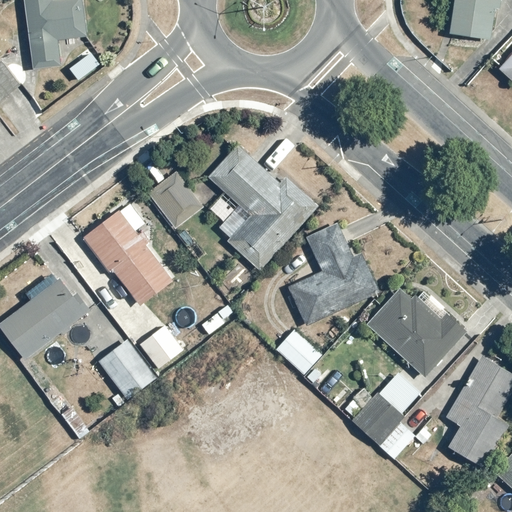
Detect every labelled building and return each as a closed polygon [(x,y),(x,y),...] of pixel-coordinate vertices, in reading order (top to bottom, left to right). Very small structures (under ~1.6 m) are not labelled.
[(25,0),(34,64),(62,61),(59,40),(83,37),(77,0),(25,0)] [(454,0),(450,35),(493,40),(498,0),(454,0)] [(511,54),(499,69),(511,80),(511,54)] [(0,101),(19,85),(0,64),(0,101)] [(249,216),(226,241),(259,271),(319,205),(287,176),(280,183),(237,144),(207,177),(249,216)] [(206,205),(178,170),(148,193),(176,229),(206,205)] [(119,211),(83,238),(109,272),(112,270),(141,307),(174,281),(119,211)] [(322,270),(287,286),(307,327),(381,293),(362,253),(353,257),(337,223),(307,237),(322,270)] [(59,278),(0,322),(0,327),(24,360),(90,311),(77,294),(73,297),(59,278)] [(400,289),(367,324),(425,377),(467,332),(447,312),(440,319),(416,296),(411,300),(400,289)] [(184,350),(165,323),(140,341),(159,367),(184,350)] [(323,354),(294,328),(276,347),(305,374),(323,354)] [(156,377),(128,339),(100,360),(128,398),(156,377)] [(460,426),(447,447),(484,468),(509,425),(497,418),(511,392),(511,372),(482,355),(445,417),(460,426)] [(398,418),(398,417),(422,393),(398,370),(353,418),(377,440),(398,418)] [(395,458),(417,435),(407,426),(424,407),(416,399),(398,417),(398,418),(377,440),(395,458)] [(511,453),(494,474),(511,489),(511,453)]
